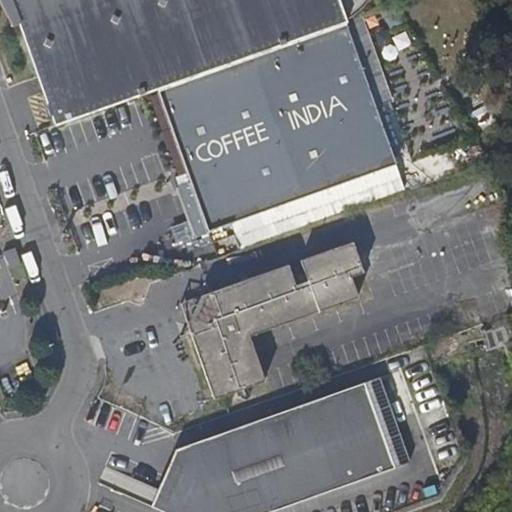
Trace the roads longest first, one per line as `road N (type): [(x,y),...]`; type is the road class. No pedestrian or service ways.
road 1 (residential): [(51,439),(79,373),(79,352),(0,140)]
road 2 (unknown): [(103,325),(362,217)]
road 3 (unknown): [(301,342),(489,273)]
